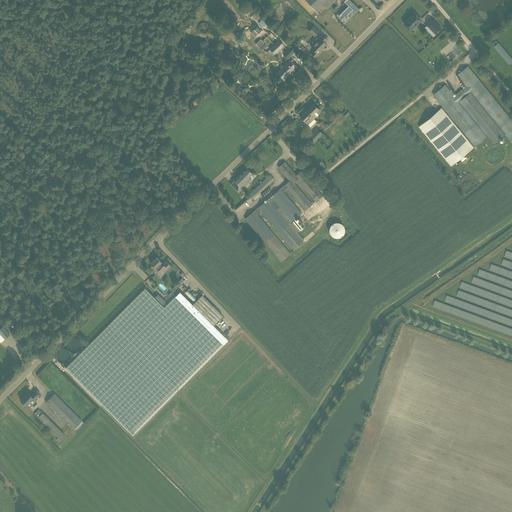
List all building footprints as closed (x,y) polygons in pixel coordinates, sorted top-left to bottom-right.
[(305,0),(317,12),(324,6),(326,8),(333,0),(305,0)] [(353,10),(355,13),(358,9),(349,0),(344,0),(344,1),(348,6),(338,15),(341,18),(342,19),(345,22),(349,17),(347,15),(353,10)] [(237,18),(231,13),(228,16),(234,21),(237,18)] [(421,20),(414,13),(403,23),(410,30),(421,20)] [(441,28),(432,19),(426,25),(435,34),(441,28)] [(314,26),(308,31),(314,36),(319,31),(314,26)] [(324,42),(327,40),(321,34),(316,39),(317,40),(311,47),(314,50),(311,53),(315,57),(321,51),(320,50),(326,44),(324,42)] [(279,41),(270,49),(275,54),(283,46),(279,41)] [(511,62),(511,58),(498,42),(494,47),(509,65),(511,62)] [(288,59),(290,57),(295,51),(290,46),(283,53),(288,59)] [(297,68),(292,62),(290,59),(283,66),(281,64),(279,66),(281,68),(276,72),(284,80),(288,76),(289,77),(293,73),(292,72),(297,68)] [(511,141),(511,140),(511,119),(469,65),(456,75),(465,86),(454,95),(446,84),(433,94),(475,146),(488,136),(494,143),(505,134),(511,141)] [(321,112),(313,103),(306,110),(312,116),(311,116),(314,119),(321,112)] [(419,125),(450,166),(474,149),(443,107),(419,125)] [(312,116),(306,110),(300,116),(310,127),(316,121),(314,119),(311,116),(312,116)] [(322,121),(318,124),(324,130),(327,127),(322,121)] [(317,129),(308,138),(313,143),(322,134),(317,129)] [(290,181),(244,218),(280,261),(290,253),(258,214),(261,212),(278,232),(280,231),(291,245),(293,250),(303,242),(301,237),(295,229),(302,224),(291,228),(296,224),(293,220),(302,213),(284,191),(287,188),(305,210),(312,204),(295,182),(296,181),(298,180),(315,201),(322,195),(302,170),(296,175),(285,161),(278,167),(290,181)] [(249,177),(252,174),(247,168),(234,181),(230,184),(239,193),(251,180),(249,177)] [(252,200),(274,179),(270,175),(248,195),(252,200)] [(345,232),(345,230),(345,229),(345,228),(344,226),(343,225),(342,225),(341,224),(339,223),(338,223),(337,223),(335,224),(334,225),(333,225),(332,227),(332,228),(331,229),(331,231),(331,232),(332,233),(333,235),(334,236),(335,236),(336,237),(337,237),(339,237),(341,237),(342,236),(343,235),(344,234),(345,233),(345,232)] [(162,269),(168,274),(173,269),(170,266),(166,261),(163,264),(161,262),(156,257),(151,263),(160,272),(162,269)] [(145,288),(65,368),(132,435),(228,339),(213,325),(219,319),(223,315),(202,295),(193,304),(180,292),(164,308),(145,288)] [(193,300),(196,297),(187,290),(185,292),(193,300)] [(0,328),(0,334),(5,339),(9,335),(9,334),(10,333),(4,327),(3,327),(2,327),(0,328)] [(34,401),(39,395),(35,391),(31,395),(28,392),(20,400),(26,406),(32,400),(34,401)] [(82,421),(58,397),(54,394),(46,402),(73,429),(82,421)] [(58,442),(65,435),(40,408),(34,413),(58,438),(56,439),(58,442)]
